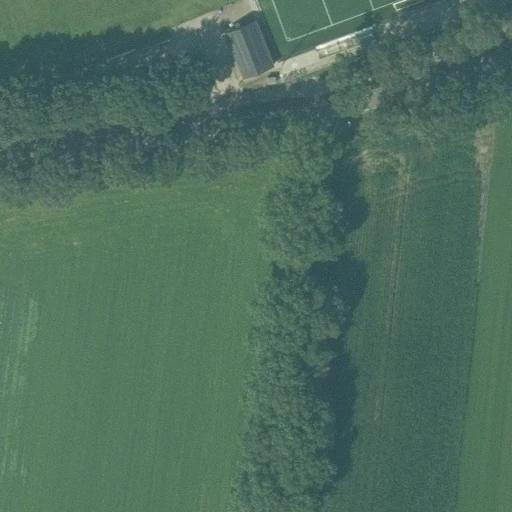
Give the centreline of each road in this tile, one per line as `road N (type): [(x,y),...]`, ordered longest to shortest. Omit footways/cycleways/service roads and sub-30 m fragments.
road 1 (tertiary): [(511,57),(317,114),(0,158)]
road 2 (track): [(271,511),(317,114)]
